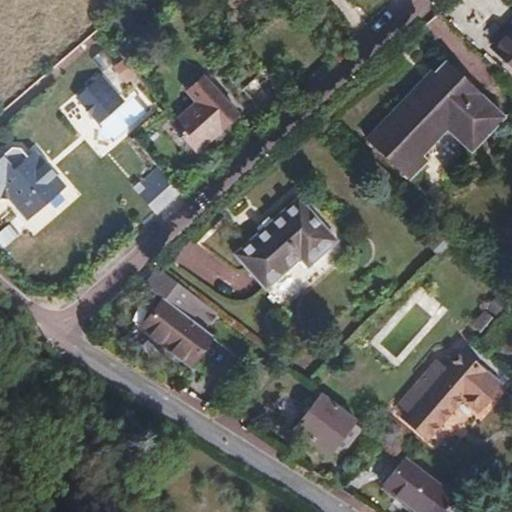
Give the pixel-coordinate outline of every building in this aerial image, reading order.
[(511,28),(492,49),(511,68),(511,28)] [(362,140),(403,181),(419,165),(414,159),(442,131),(466,154),(500,120),(443,64),(432,75),(435,80),(428,87),(421,80),(362,140)] [(260,74),(243,88),(259,109),(277,96),(260,74)] [(172,123),(195,149),(235,114),(202,76),(185,91),(196,103),(172,123)] [(100,77),(95,81),(105,93),(110,88),(100,77)] [(121,101),(110,88),(105,93),(95,81),(77,97),(98,121),(121,101)] [(0,196),(2,194),(6,195),(17,207),(31,194),(41,205),(62,186),(54,176),(55,175),(43,162),(42,163),(33,153),(28,158),(19,148),(10,148),(0,156),(0,196)] [(173,181),(157,164),(134,187),(158,213),(182,191),(173,181)] [(31,194),(17,207),(27,218),(41,205),(31,194)] [(280,308),(341,252),(293,199),(231,255),(280,308)] [(184,287),(159,268),(145,285),(165,300),(170,305),(184,287)] [(190,363),(212,337),(170,305),(165,300),(143,328),(190,363)] [(508,374),(473,345),(469,341),(446,368),(438,362),(399,405),(406,412),(407,413),(403,417),(427,438),(463,399),(478,411),(508,374)] [(354,417),(321,393),(294,429),(327,454),(354,417)] [(419,511),(459,511),(466,503),(432,477),(404,456),(382,484),(419,511)]
